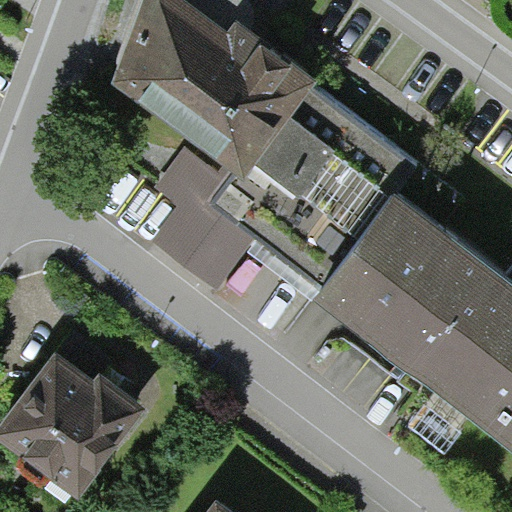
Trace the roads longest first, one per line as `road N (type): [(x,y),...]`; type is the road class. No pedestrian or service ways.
road 1 (residential): [(447,511),(57,211),(16,194)]
road 2 (residential): [(83,0),(16,194)]
road 3 (residential): [(411,0),(511,73)]
